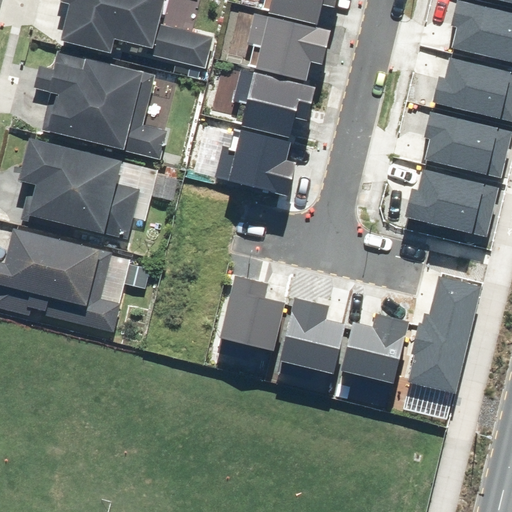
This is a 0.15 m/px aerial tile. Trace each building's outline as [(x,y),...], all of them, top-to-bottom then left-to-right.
[(81,0),(72,37),(121,49),(125,35),(155,43),(153,51),(211,66),(219,37),(169,24),(174,0),(81,0)] [(271,0),(269,13),(317,24),(322,4),(335,7),(336,0),(271,0)] [(511,60),(511,8),(475,0),(454,0),(449,24),(457,26),(452,47),(511,60)] [(261,46),(256,67),(305,80),(310,61),(322,64),(330,31),(268,16),(268,17),(254,14),(247,42),(261,46)] [(57,91),(48,128),(71,134),(72,130),(134,144),(132,150),(167,158),(173,130),(149,124),(161,73),(153,71),(153,69),(97,56),(96,57),(64,50),(60,66),(47,63),(41,87),(57,91)] [(431,103),(511,122),(511,70),(451,56),(446,77),(438,75),(431,103)] [(246,105),(241,126),(291,138),(296,118),(307,121),(316,86),(254,71),(253,73),(240,70),(232,101),(246,105)] [(501,178),(511,129),(511,128),(430,110),(423,138),(431,140),(426,161),(501,178)] [(240,130),(228,181),(289,196),(297,162),(286,160),(290,142),(240,130)] [(37,177),(26,218),(86,234),(89,224),(113,230),(114,228),(134,233),(146,187),(126,182),(132,157),(40,134),(29,176),(37,177)] [(405,218),(487,237),(499,187),(425,170),(419,191),(411,189),(405,218)] [(183,176),(162,171),(155,196),(177,202),(183,176)] [(0,277),(4,278),(0,292),(0,305),(35,315),(37,304),(47,306),(46,311),(119,330),(126,301),(99,294),(111,247),(24,225),(15,260),(2,256),(0,265),(0,277)] [(235,276),(220,338),(272,351),(284,303),(264,298),(268,284),(235,276)] [(414,355),(407,382),(457,394),(483,287),(439,276),(430,315),(424,313),(422,323),(419,323),(412,354),(414,355)] [(296,298),(281,360),(334,372),(345,324),(326,320),(329,306),(296,298)] [(341,371),(394,384),(409,322),(376,314),(373,328),(353,323),(341,371)]
